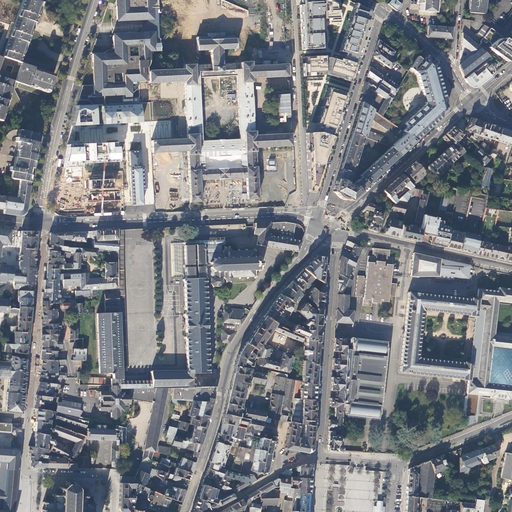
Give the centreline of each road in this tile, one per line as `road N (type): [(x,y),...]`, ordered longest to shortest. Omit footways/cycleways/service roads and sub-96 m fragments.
road 1 (residential): [(113,511),(107,478),(32,473),(24,465),(43,223)]
road 2 (residential): [(332,226),(313,233),(232,352),(185,511)]
road 3 (residential): [(320,455),(332,226)]
road 4 (primary): [(94,0),(55,136),(43,223)]
road 5 (tertiary): [(332,226),(321,207),(380,10)]
road 6 (secondary): [(332,226),(471,102)]
road 7 (primary): [(150,218),(280,212),(332,226)]
road 8 (primary): [(332,226),(511,268)]
road 9 (residential): [(511,420),(395,464)]
